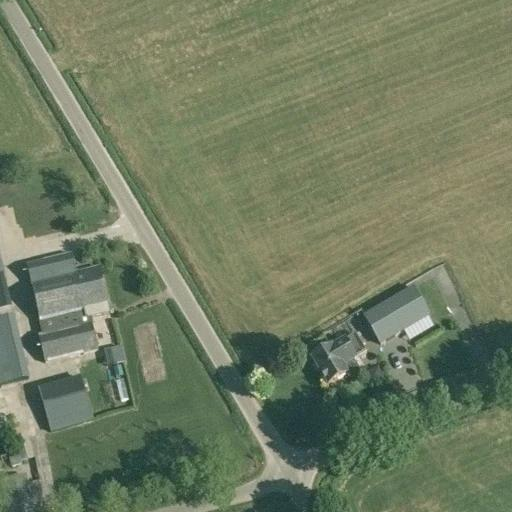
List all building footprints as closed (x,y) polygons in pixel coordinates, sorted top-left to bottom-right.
[(50,187),(15,193),(21,227),(55,221),(50,187)] [(89,320),(109,315),(97,269),(76,274),(72,256),(27,267),(44,335),(38,337),(45,365),(97,352),(89,320)] [(0,311),(12,309),(0,258),(0,311)] [(382,345),(432,318),(417,290),(367,317),(382,345)] [(0,390),(31,383),(15,320),(0,323),(0,390)] [(356,335),(331,349),(312,361),(328,388),(347,376),(348,379),(361,372),(355,363),(358,362),(357,360),(367,354),(356,335)] [(110,351),(113,366),(125,364),(122,348),(110,351)] [(81,380),(39,391),(50,434),(93,422),(81,380)] [(34,458),(28,436),(15,440),(22,461),(34,458)] [(28,485),(26,478),(3,483),(9,511),(33,511),(31,500),(42,498),(38,482),(28,485)]
